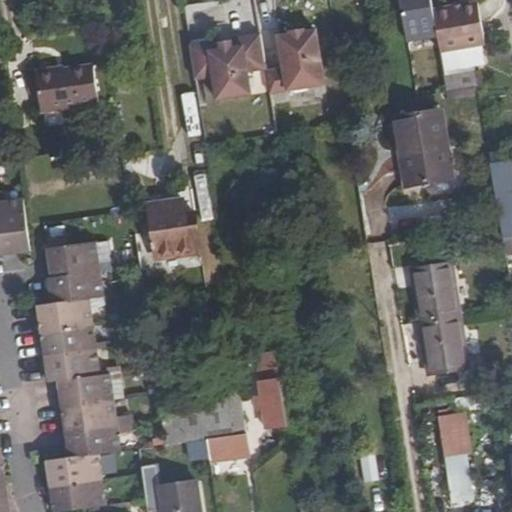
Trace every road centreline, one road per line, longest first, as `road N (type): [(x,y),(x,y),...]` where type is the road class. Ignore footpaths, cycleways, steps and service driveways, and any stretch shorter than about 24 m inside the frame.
road 1 (unknown): [(417,511),(364,173)]
road 2 (unknown): [(171,0),(200,179)]
